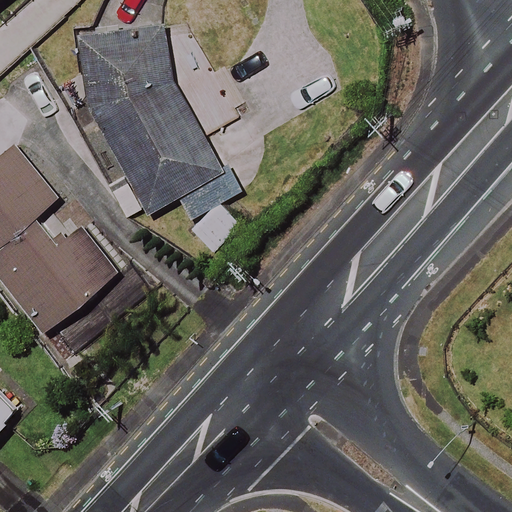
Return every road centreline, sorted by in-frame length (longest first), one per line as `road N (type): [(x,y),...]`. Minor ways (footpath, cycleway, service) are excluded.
road 1 (secondary): [(261,378),(511,101)]
road 2 (tertiary): [(429,511),(261,378)]
road 3 (secondary): [(134,511),(261,378)]
